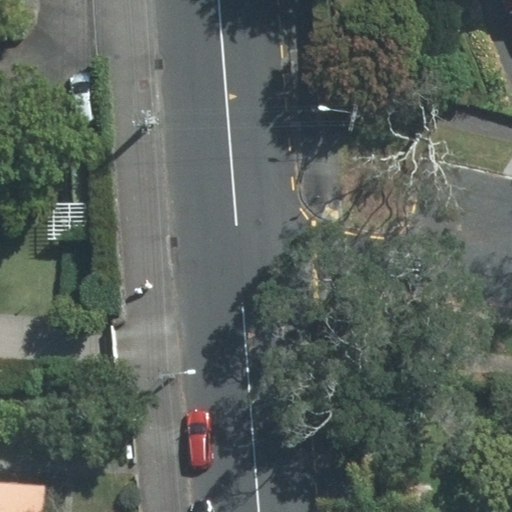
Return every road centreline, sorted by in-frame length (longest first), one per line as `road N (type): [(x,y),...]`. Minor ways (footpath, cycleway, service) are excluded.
road 1 (secondary): [(240,248),(260,511)]
road 2 (secondary): [(218,0),(240,248)]
road 3 (residential): [(466,261),(394,265),(240,248)]
